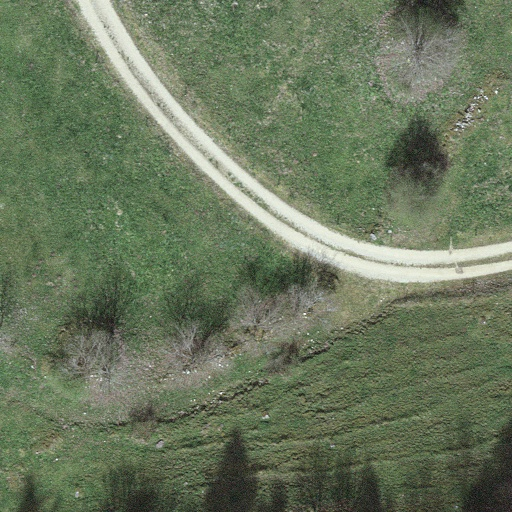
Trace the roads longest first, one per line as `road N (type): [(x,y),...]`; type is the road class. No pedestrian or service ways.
road 1 (track): [(0,391),(52,401),(157,396),(252,359),(376,271),(433,207),(473,138)]
road 2 (track): [(511,253),(384,263),(283,223),(191,144),(131,76),(91,0)]
